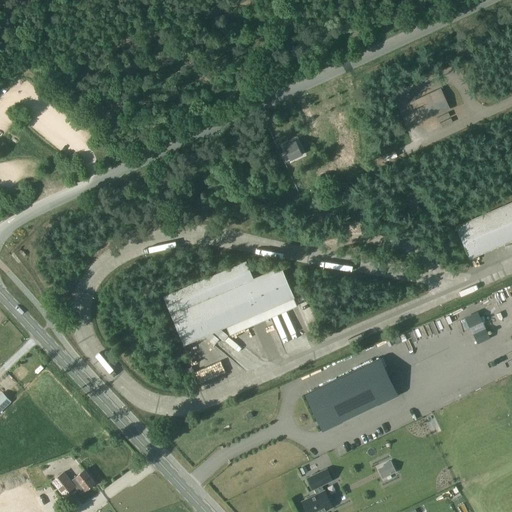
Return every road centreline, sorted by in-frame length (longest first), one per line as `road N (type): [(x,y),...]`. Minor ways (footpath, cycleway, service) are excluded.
road 1 (unclassified): [(0,234),(23,215),(488,0)]
road 2 (primary): [(206,511),(0,292)]
road 3 (unknown): [(429,0),(350,38),(297,88)]
